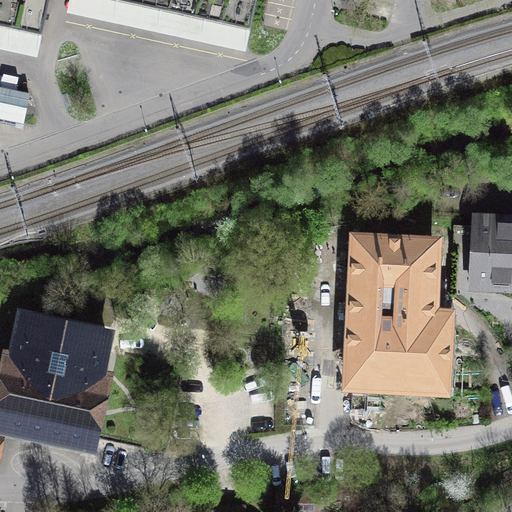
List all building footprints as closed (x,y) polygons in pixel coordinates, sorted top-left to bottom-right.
[(0,0),(0,26),(41,36),(49,0),(0,0)] [(113,0),(161,10),(251,30),(256,0),(113,0)] [(0,116),(23,121),(29,96),(0,90),(0,116)] [(511,220),(474,218),(471,286),(472,286),(473,275),(494,276),(494,286),(507,286),(507,288),(511,287),(511,220)] [(433,246),(358,242),(353,329),(342,328),(339,331),(337,358),(352,359),(351,381),(443,386),(447,319),(429,318),(433,246)] [(107,337),(23,320),(2,421),(26,426),(24,435),(82,447),(84,438),(85,439),(107,337)] [(317,496),(279,495),(279,509),(317,510),(317,496)]
